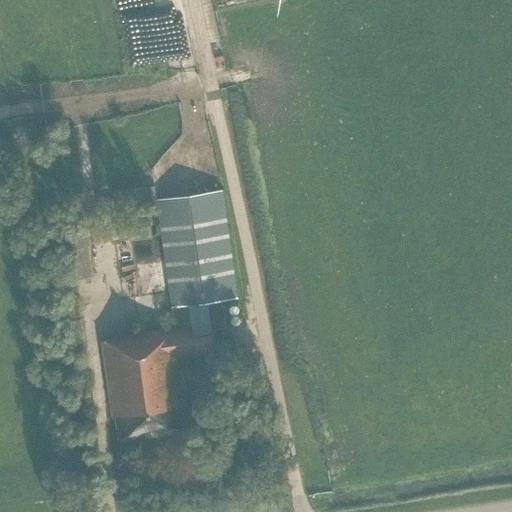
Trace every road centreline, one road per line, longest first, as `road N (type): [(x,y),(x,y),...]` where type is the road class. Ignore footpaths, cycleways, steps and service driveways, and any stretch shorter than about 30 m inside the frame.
road 1 (unclassified): [(308,511),(195,0)]
road 2 (track): [(214,84),(0,112)]
